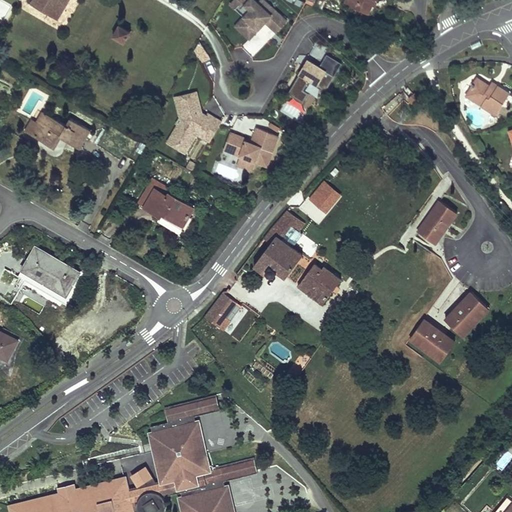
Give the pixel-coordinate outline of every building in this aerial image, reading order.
[(33,0),(31,3),(47,12),(53,1),(63,7),(67,0),(33,0)] [(245,0),(235,0),(232,4),(237,9),(242,3),(245,0)] [(245,0),(242,3),(251,12),(237,27),(251,40),(266,23),(277,34),(288,22),(265,0),(262,0),(259,3),(256,0),(245,0)] [(323,0),(319,0),(316,7),(323,11),(327,2),(323,0)] [(344,0),(342,6),(349,8),(352,0),(344,0)] [(352,0),(349,8),(367,16),(373,2),(376,3),(377,0),(352,0)] [(53,1),(47,12),(57,18),(63,7),(53,1)] [(121,25),(113,37),(124,43),(131,32),(121,25)] [(246,44),(254,54),(276,35),(268,26),(246,44)] [(334,75),(307,59),(288,93),(303,102),(309,93),(304,89),(309,80),(326,89),(334,75)] [(489,86),(477,78),(466,95),(496,114),(509,93),(497,86),(495,90),(489,86)] [(197,101),(195,94),(176,99),(178,106),(197,101)] [(182,119),(168,142),(184,153),(195,134),(210,142),(219,125),(206,117),(201,114),(197,101),(178,106),(182,119)] [(80,149),(91,130),(71,119),(67,126),(43,111),(37,122),(37,123),(41,125),(34,136),(36,137),(38,134),(45,138),(43,141),(55,148),(61,136),(70,141),(69,142),(80,149)] [(207,115),(206,117),(219,125),(221,123),(207,115)] [(32,119),(25,131),(30,134),(37,123),(37,122),(32,119)] [(37,123),(30,134),(34,136),(41,125),(37,123)] [(273,134),(251,126),(246,139),(245,142),(241,140),(242,138),(229,133),(223,150),(239,156),(255,162),(262,164),(273,134)] [(352,138),(345,145),(349,149),(356,142),(352,138)] [(239,156),(236,165),(251,171),(255,162),(239,156)] [(171,190),(153,179),(138,203),(145,207),(155,189),(167,197),(169,194),(171,190)] [(325,182),(312,198),(329,212),(342,195),(325,182)] [(155,189),(145,207),(160,216),(162,213),(183,225),(193,208),(169,194),(167,197),(155,189)] [(458,213),(441,201),(419,232),(436,244),(458,213)] [(305,224),(287,211),(263,239),(270,244),(254,266),(265,274),(266,273),(267,274),(268,275),(270,275),(272,275),(275,274),(276,273),(278,271),(285,277),(303,256),(282,240),(291,227),(299,232),(305,224)] [(85,275),(36,246),(18,276),(29,282),(32,276),(51,287),(47,293),(68,305),(85,275)] [(316,279),(306,293),(323,305),(341,280),(324,267),(322,269),(315,264),(308,274),(316,279)] [(316,279),(308,274),(298,288),(306,293),(316,279)] [(51,287),(32,276),(29,282),(47,293),(51,287)] [(470,291),(445,318),(463,335),(489,308),(470,291)] [(237,303),(223,292),(205,317),(223,330),(230,321),(226,318),(237,303)] [(424,319),(410,340),(441,361),(456,340),(424,319)] [(17,341),(0,332),(0,356),(7,360),(17,341)] [(166,407),(169,423),(195,417),(221,411),(217,395),(166,407)] [(129,492),(131,511),(164,511),(167,507),(163,497),(181,492),(183,498),(180,499),(182,511),(231,511),(231,508),(233,507),(228,487),(225,488),(224,482),(258,474),(254,458),(210,469),(198,422),(197,423),(195,417),(169,423),(152,427),(154,434),(152,434),(163,482),(156,484),(154,480),(147,484),(140,488),(129,492)] [(147,484),(154,480),(145,468),(132,477),(140,488),(147,484)] [(131,511),(129,492),(126,479),(75,491),(75,494),(69,496),(62,497),(62,494),(10,507),(11,511),(131,511)] [(73,485),(60,487),(62,494),(62,497),(69,496),(75,494),(75,491),(73,485)] [(505,511),(511,504),(511,501),(509,498),(496,511),(505,511)]
